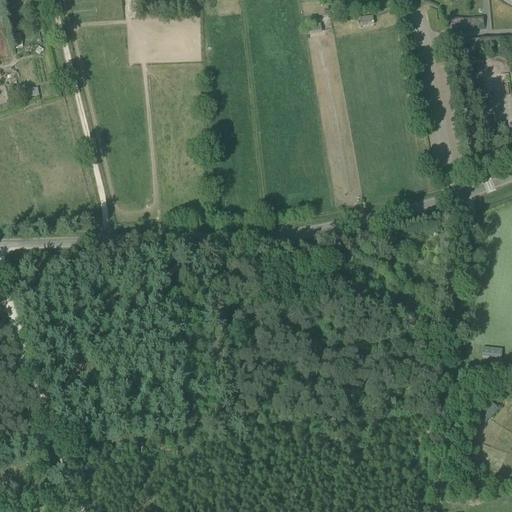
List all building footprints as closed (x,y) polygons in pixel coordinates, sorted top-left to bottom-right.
[(373,17),(359,19),(361,27),(374,25),(373,17)] [(320,25),(307,27),(308,36),(322,34),(320,25)] [(22,45),(20,35),(12,36),(14,46),(22,45)] [(499,351),(485,349),(484,357),(498,359),(499,351)] [(485,425),(499,410),(492,404),(478,419),(485,425)]
